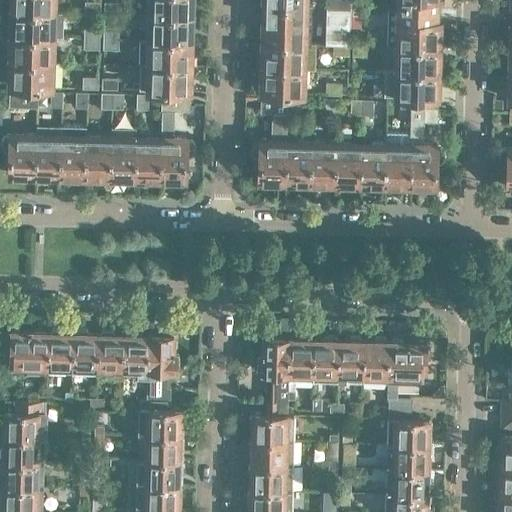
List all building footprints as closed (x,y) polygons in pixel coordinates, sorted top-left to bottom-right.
[(54,0),(12,0),(12,10),(54,11),(54,0)] [(84,0),(84,11),(84,12),(100,13),(100,0),(84,0)] [(149,0),(149,14),(191,15),(192,4),(194,2),(193,0),(149,0)] [(350,12),(349,0),(325,0),(325,11),(350,12)] [(398,0),(398,9),(438,10),(438,0),(398,0)] [(120,1),(104,1),(103,12),(119,12),(120,1)] [(264,4),(264,11),(263,41),(304,43),(305,5),(264,4)] [(439,31),(440,20),(438,20),(438,10),(398,9),(388,9),(387,44),(397,44),(439,46),(439,45),(441,42),(441,34),(439,31)] [(53,36),(54,11),(12,10),(12,11),(10,13),(10,22),(12,24),(11,35),(53,36)] [(349,25),(350,12),(325,11),(325,24),(349,25)] [(191,16),(191,15),(149,14),(149,38),(149,39),(191,40),(191,29),(193,27),(193,18),(191,16)] [(348,44),(349,25),(325,24),(325,44),(333,44),(348,44)] [(84,25),(84,36),(99,36),(99,25),(84,25)] [(103,26),(103,36),(118,37),(118,26),(103,26)] [(52,61),(53,36),(11,35),(11,45),(9,47),(9,56),(11,58),(11,60),(52,61)] [(99,48),(99,36),(84,36),(84,48),(99,48)] [(118,48),(118,37),(103,36),(103,48),(118,48)] [(190,50),(191,40),(149,39),(149,38),(140,38),(139,64),(148,64),(190,65),(190,63),(192,61),(192,52),(190,50)] [(315,43),(304,43),(263,41),(263,52),(261,54),(260,62),(262,65),(262,66),(303,67),(314,68),(315,43)] [(367,43),(352,43),(352,55),(367,55),(367,43)] [(348,55),(348,44),(333,44),(333,54),(348,55)] [(439,56),(439,46),(397,44),(396,70),(438,71),(438,70),(440,67),(441,59),(439,56)] [(52,86),(52,61),(11,60),(11,61),(9,63),(8,71),(10,74),(10,85),(52,86)] [(190,66),(190,65),(148,64),(147,89),(189,90),(190,79),(192,76),(192,68),(190,66)] [(302,92),(303,67),(262,66),(262,67),(260,70),(260,78),(262,81),(261,92),(269,92),(302,92)] [(438,72),(438,71),(396,70),(395,94),(415,95),(414,106),(437,108),(438,85),(440,83),(440,75),(438,72)] [(82,76),(82,86),(82,87),(98,87),(98,76),(82,76)] [(101,87),(117,88),(117,77),(101,76),(101,87)] [(325,82),(325,94),(341,94),(342,83),(325,82)] [(36,90),(18,89),(10,89),(9,105),(36,106),(36,90)] [(61,106),(62,90),(50,90),(50,106),(61,106)] [(87,91),(62,90),(61,106),(87,107),(87,91)] [(110,108),(112,92),(101,91),(100,108),(110,108)] [(123,92),(112,92),(110,108),(122,108),(123,92)] [(148,93),(136,93),(135,108),(147,108),(148,93)] [(189,94),(181,94),(161,93),(160,109),(189,110),(189,94)] [(285,180),(286,139),(287,97),(261,96),(261,112),(274,112),(273,139),(261,138),(261,140),(259,140),(257,141),(256,141),(255,142),(254,143),(253,144),(252,145),(252,146),(251,147),(251,149),(251,150),(252,151),(252,152),(253,154),(254,155),(255,156),(256,156),(258,157),(260,157),(260,180),(285,180)] [(298,97),(287,97),(286,112),(298,112),(298,97)] [(336,114),(337,99),(324,98),(325,113),(336,114)] [(361,113),(361,99),(350,98),(350,113),(361,113)] [(372,114),(373,99),(361,99),(361,113),(372,114)] [(437,120),(437,108),(414,106),(409,106),(409,123),(421,124),(421,120),(437,120)] [(511,186),(511,111),(510,111),(509,122),(511,122),(511,145),(508,145),(508,147),(507,147),(506,147),(504,148),(503,148),(502,149),(500,150),(499,152),(499,153),(499,154),(499,155),(499,157),(499,158),(500,159),(500,160),(502,162),(503,162),(504,163),(506,164),(508,163),(507,187),(511,186)] [(35,174),(36,132),(11,132),(11,134),(8,134),(6,134),(4,135),(4,136),(3,137),(2,138),(2,139),(1,140),(1,141),(1,142),(1,144),(2,144),(2,146),(3,147),(4,148),(5,149),(6,149),(8,150),(9,150),(10,150),(10,173),(35,174)] [(60,175),(61,133),(36,132),(35,174),(36,174),(39,176),(47,176),(50,174),(60,175)] [(85,175),(86,134),(61,133),(60,175),(61,175),(64,177),(72,177),(75,175),(85,175)] [(110,176),(111,134),(86,134),(85,175),(86,175),(89,177),(97,178),(100,176),(110,176)] [(135,177),(136,135),(111,134),(110,176),(120,176),(123,178),(131,179),(133,177),(135,177)] [(160,177),(161,135),(136,135),(135,177),(145,177),(148,179),(156,179),(158,177),(160,177)] [(171,136),(161,135),(160,177),(185,178),(186,155),(187,155),(189,155),(191,154),(192,153),(193,152),(194,152),(195,150),(195,149),(195,148),(195,147),(195,146),(195,145),(195,144),(195,143),(194,142),(193,141),(192,140),(191,139),(189,139),(186,139),(187,136),(171,136)] [(309,181),(311,140),(286,139),(285,180),(295,181),(298,183),(306,183),(309,181)] [(334,182),(336,140),(311,140),(309,181),(311,181),(314,183),(322,183),(325,182),(334,182)] [(359,182),(361,141),(336,140),(334,182),(336,182),(339,184),(346,184),(349,182),(359,182)] [(384,183),(386,142),(361,141),(359,182),(370,183),(372,185),(381,185),(383,183),(384,183)] [(409,184),(411,142),(386,142),(384,183),(386,183),(388,185),(397,186),(399,184),(409,184)] [(420,143),(411,142),(409,184),(435,185),(436,161),(437,162),(438,162),(440,161),(441,161),(442,160),(444,158),(444,157),(445,156),(445,155),(445,154),(445,153),(445,151),(444,150),(444,149),(443,147),(441,146),(440,146),(438,145),(436,145),(436,143),(420,143)] [(72,372),(73,332),(64,331),(62,328),(53,328),(51,331),(50,331),(50,330),(49,330),(47,371),(72,372)] [(47,371),(49,330),(31,330),(31,329),(28,329),(28,330),(11,329),(11,333),(8,333),(8,346),(11,346),(11,350),(15,350),(15,370),(20,371),(20,373),(38,374),(38,371),(47,371)] [(97,372),(99,332),(89,332),(87,329),(78,329),(76,332),(73,332),(72,372),(97,372)] [(122,373),(124,333),(114,333),(112,330),(103,329),(101,332),(99,332),(97,372),(122,373)] [(147,374),(149,333),(148,333),(148,334),(139,333),(137,330),(127,330),(125,333),(124,333),(122,373),(146,374),(147,374)] [(158,333),(149,333),(147,374),(146,374),(146,397),(147,397),(170,397),(171,387),(161,387),(161,385),(165,383),(163,368),(176,369),(176,367),(179,365),(180,355),(177,353),(177,352),(174,352),(174,348),(174,333),(172,333),(170,330),(160,330),(158,333)] [(287,398),(289,336),(280,336),(278,333),(268,333),(266,336),(264,336),(263,351),(262,351),(262,355),(263,355),(263,356),(258,355),(258,351),(257,369),(259,369),(259,371),(271,371),(271,377),(269,377),(269,387),(266,387),(265,398),(287,398)] [(313,379),(314,338),(312,338),(310,335),(301,335),(299,338),(290,337),(290,336),(289,336),(287,398),(294,399),(295,378),(313,379)] [(338,380),(339,339),(337,339),(335,336),(326,335),(324,338),(314,338),(313,379),(338,380)] [(362,380),(363,339),(362,339),(360,336),(351,336),(349,339),(339,339),(338,380),(362,380)] [(389,381),(390,340),(388,339),(388,340),(387,340),(385,337),(376,337),(374,340),(363,339),(362,380),(389,381)] [(390,340),(389,381),(389,385),(397,386),(397,381),(421,382),(421,369),(426,369),(426,368),(421,368),(421,361),(426,361),(426,357),(429,357),(429,345),(426,345),(426,341),(410,340),(410,339),(407,339),(407,340),(390,340)] [(511,398),(511,383),(502,383),(502,399),(511,398)] [(411,397),(396,396),(388,396),(388,406),(411,407),(411,397)] [(105,398),(96,397),(95,407),(105,406),(105,398)] [(181,410),(181,408),(170,408),(170,397),(147,397),(147,407),(140,407),(139,432),(181,433),(181,424),(184,422),(184,413),(181,410)] [(511,412),(511,398),(502,399),(501,413),(511,412)] [(5,425),(4,435),(45,436),(46,411),(46,400),(16,399),(16,410),(5,409),(5,412),(2,414),(2,423),(5,425)] [(265,402),(265,413),(286,413),(287,403),(265,402)] [(377,404),(376,415),(388,416),(388,406),(388,405),(377,404)] [(411,417),(411,407),(388,406),(388,417),(411,417)] [(105,411),(96,411),(95,431),(104,431),(105,411)] [(294,413),(286,413),(265,413),(253,412),(253,415),(250,417),(250,426),(253,428),(252,436),(293,437),(294,413)] [(511,412),(501,413),(501,429),(511,429),(511,412)] [(432,432),(432,422),(429,420),(429,418),(411,417),(388,417),(387,442),(428,443),(429,434),(432,432)] [(103,457),(104,431),(95,431),(94,456),(103,457)] [(180,435),(181,433),(139,432),(138,457),(180,458),(180,449),(183,447),(183,438),(180,435)] [(500,458),(500,459),(511,459),(511,434),(501,434),(501,437),(500,437),(500,443),(500,446),(497,446),(497,458),(500,458)] [(44,461),(45,436),(4,435),(4,445),(1,447),(1,456),(4,458),(4,460),(44,461)] [(292,463),(293,437),(252,436),(252,439),(249,441),(249,451),(252,455),(252,462),(292,463)] [(343,441),(342,466),(355,466),(356,441),(352,441),(343,441)] [(428,453),(428,443),(387,442),(386,467),(428,468),(428,467),(431,465),(431,455),(428,453)] [(103,465),(103,457),(94,456),(94,464),(103,465)] [(180,460),(180,458),(138,457),(138,482),(179,483),(179,474),(182,472),(183,462),(180,460)] [(511,484),(511,459),(500,459),(500,462),(499,462),(499,468),(500,468),(500,471),(497,471),(496,483),(499,483),(499,484),(511,484)] [(43,486),(44,461),(4,460),(3,470),(0,472),(0,481),(3,483),(3,485),(43,486)] [(291,488),(292,463),(252,462),(252,463),(249,466),(248,476),(251,478),(251,487),(291,488)] [(337,465),(329,464),(329,472),(337,472),(337,465)] [(351,467),(342,466),(342,483),(351,483),(351,467)] [(427,478),(428,468),(386,467),(386,492),(427,493),(427,492),(430,490),(430,480),(427,478)] [(93,482),(93,507),(102,507),(103,482),(93,482)] [(179,485),(179,483),(138,482),(137,507),(178,508),(179,499),(182,497),(182,487),(179,485)] [(511,509),(511,484),(499,484),(499,486),(499,492),(499,496),(496,496),(496,509),(511,509)] [(43,511),(43,486),(3,485),(3,495),(0,496),(0,506),(2,508),(2,510),(43,511)] [(290,511),(291,488),(251,487),(251,489),(248,491),(248,501),(251,503),(250,511),(290,511)] [(324,490),(324,498),(327,502),(336,503),(336,491),(324,490)] [(427,503),(427,493),(386,492),(385,511),(429,511),(430,505),(427,503)] [(351,493),(341,493),(341,506),(351,506),(351,493)]
